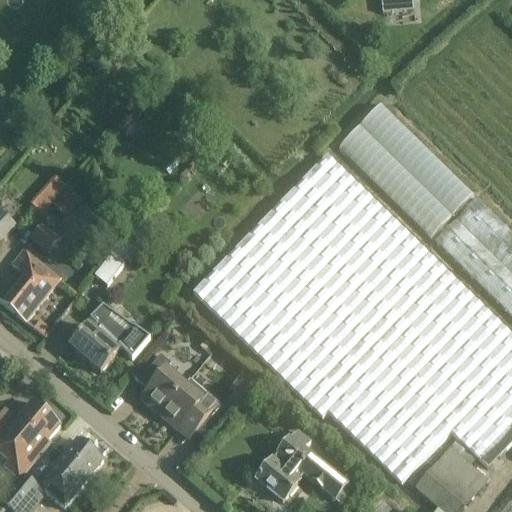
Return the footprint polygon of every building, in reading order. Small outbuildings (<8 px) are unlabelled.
[(378,0),(381,16),(414,11),(411,0),(378,0)] [(380,111),(340,151),(434,242),(473,202),(380,111)] [(487,472),(511,446),(511,338),(327,159),(194,296),(322,422),(328,416),(401,488),(451,436),(487,472)] [(29,206),(42,217),(66,188),(54,177),(29,206)] [(55,208),(64,217),(78,202),(69,194),(55,208)] [(511,235),(478,203),(436,247),(511,319),(511,235)] [(112,257),(96,276),(109,286),(124,267),(120,263),(126,256),(125,256),(132,248),(137,252),(153,234),(151,232),(161,222),(152,214),(142,224),(143,225),(126,243),(112,257)] [(0,249),(16,232),(0,216),(0,249)] [(47,257),(61,242),(60,241),(64,236),(55,229),(51,234),(43,226),(29,242),(47,257)] [(0,301),(0,305),(25,326),(58,286),(57,285),(59,283),(26,257),(23,255),(12,269),(21,276),(0,301)] [(93,332),(89,329),(88,328),(69,350),(100,377),(119,355),(117,353),(119,351),(133,364),(151,343),(103,308),(90,321),(97,329),(93,332)] [(140,403),(159,419),(185,389),(166,373),(171,367),(161,358),(138,385),(148,394),(140,403)] [(228,404),(234,409),(254,386),(243,377),(230,392),(235,396),(228,404)] [(185,389),(159,419),(178,435),(186,426),(196,434),(218,407),(208,399),(203,404),(185,389)] [(0,417),(0,448),(2,446),(14,456),(3,470),(19,483),(24,478),(50,446),(47,444),(60,429),(31,405),(12,427),(0,417)] [(304,480),(334,505),(348,488),(304,453),(311,445),(298,434),(291,443),(291,442),(256,485),(283,506),(301,484),(301,483),(304,480)] [(76,443),(65,457),(46,482),(51,486),(44,496),(64,511),(102,464),(76,443)] [(437,467),(414,493),(436,511),(465,511),(489,485),(470,469),(476,462),(456,444),(437,467)] [(24,478),(19,483),(1,505),(9,511),(17,511),(23,505),(25,507),(38,490),(24,478)]
